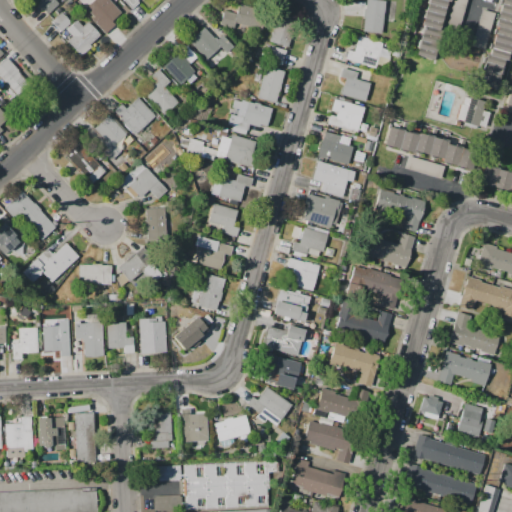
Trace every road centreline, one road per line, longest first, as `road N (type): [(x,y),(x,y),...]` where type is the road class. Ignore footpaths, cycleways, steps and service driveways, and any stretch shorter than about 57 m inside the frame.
road 1 (residential): [(0,389),(211,378),(226,370),(326,26),(318,0)]
road 2 (residential): [(366,511),(452,225),(469,210)]
road 3 (residential): [(0,174),(189,0)]
road 4 (residential): [(125,511),(119,384)]
road 5 (residential): [(0,9),(81,99)]
